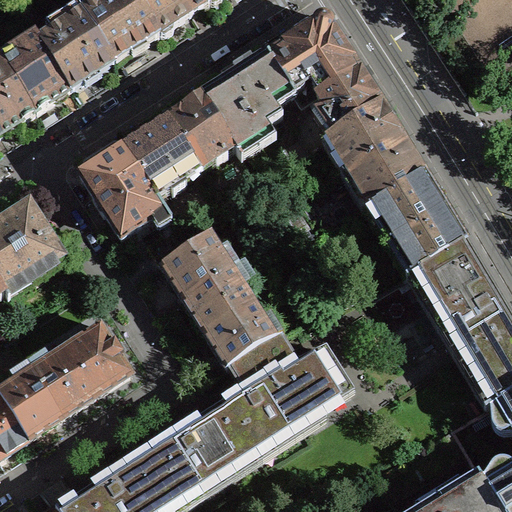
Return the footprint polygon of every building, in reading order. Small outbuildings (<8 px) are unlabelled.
[(134,0),(107,0),(82,16),(115,67),(159,39),(134,0)] [(166,39),(173,35),(173,30),(191,18),(179,0),(134,0),(159,39),(160,38),(166,39)] [(179,0),(191,18),(210,7),(215,8),(221,4),(222,0),(179,0)] [(115,67),(82,16),(38,44),(71,95),(115,67)] [(268,58),(292,95),(301,110),(317,100),(359,72),(330,28),(319,26),(268,58)] [(71,95),(38,44),(35,39),(13,53),(17,60),(4,68),(36,117),(71,95)] [(236,154),(238,157),(272,135),(268,129),(283,120),(275,107),(292,95),(268,58),(203,100),(202,98),(201,99),(236,154)] [(0,137),(1,140),(36,117),(4,68),(0,70),(0,137)] [(325,112),(318,116),(333,139),(381,107),(359,72),(317,100),(325,112)] [(212,160),(216,167),(236,154),(201,99),(184,110),(185,111),(168,122),(198,169),(212,160)] [(402,141),(381,107),(333,139),(353,171),(402,141)] [(186,189),(181,180),(198,169),(168,122),(123,150),(153,198),(167,189),(172,198),(186,189)] [(425,178),(402,141),(353,171),(347,175),(369,212),(376,208),(425,178)] [(308,157),(299,144),(283,154),(293,168),(308,157)] [(148,250),(162,272),(190,254),(153,198),(123,150),(79,179),(121,244),(153,224),(163,241),(148,250)] [(425,178),(376,208),(397,242),(446,212),(425,178)] [(0,229),(0,288),(5,297),(61,262),(29,211),(0,229)] [(467,246),(446,212),(397,242),(417,275),(467,246)] [(183,306),(232,275),(211,241),(190,254),(162,272),(183,306)] [(511,398),(511,320),(467,246),(417,275),(407,282),(487,414),(511,398)] [(253,308),(232,275),(183,306),(205,339),(253,308)] [(275,343),(253,308),(205,339),(226,373),(236,367),(275,343)] [(112,337),(101,318),(60,344),(93,396),(134,371),(121,351),(125,349),(116,334),(112,337)] [(323,354),(294,368),(277,342),(275,343),(236,367),(252,391),(62,511),(165,511),(180,502),(186,511),(230,484),(224,475),(254,455),(260,465),(304,437),(298,428),(349,395),(323,354)] [(93,396),(60,344),(31,363),(64,415),(93,396)] [(0,394),(28,438),(64,415),(31,363),(0,382),(0,394)] [(28,438),(0,394),(0,462),(31,443),(28,438)] [(511,511),(511,398),(487,414),(511,456),(511,459),(480,480),(499,511),(511,511)] [(375,483),(390,507),(467,459),(453,434),(375,483)] [(499,511),(480,480),(478,477),(420,511),(499,511)]
